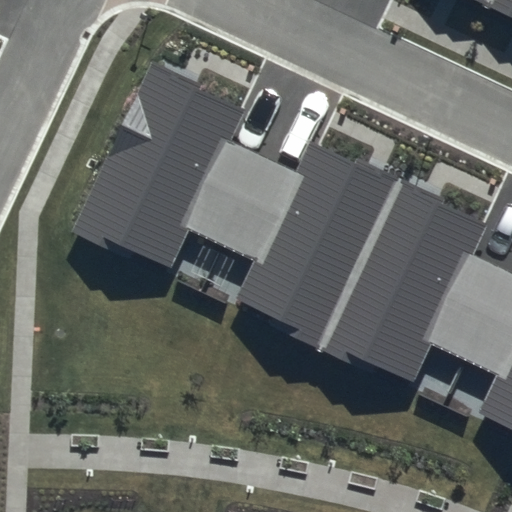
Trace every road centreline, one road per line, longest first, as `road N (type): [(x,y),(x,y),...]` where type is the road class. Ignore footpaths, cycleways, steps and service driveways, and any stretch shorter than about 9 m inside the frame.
road 1 (residential): [(233,0),(511,129)]
road 2 (residential): [(63,0),(0,136)]
